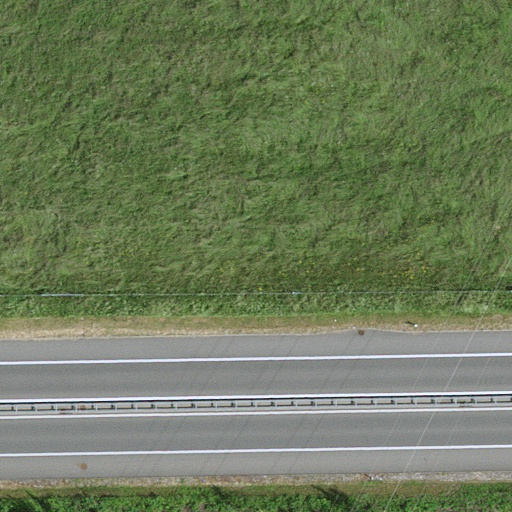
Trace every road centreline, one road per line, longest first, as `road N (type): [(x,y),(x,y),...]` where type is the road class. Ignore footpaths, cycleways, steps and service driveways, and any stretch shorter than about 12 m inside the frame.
road 1 (motorway): [(0,436),(511,427)]
road 2 (motorway): [(511,372),(0,381)]
